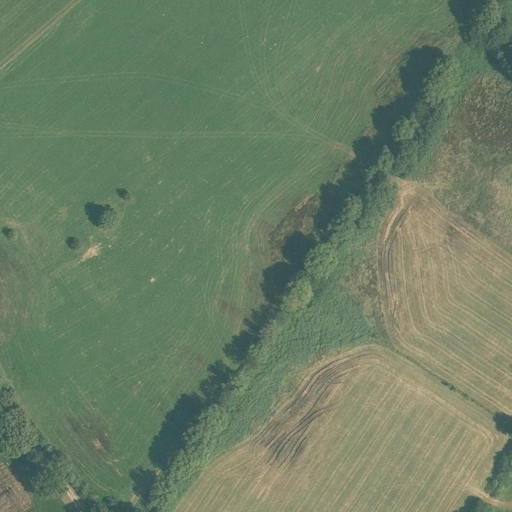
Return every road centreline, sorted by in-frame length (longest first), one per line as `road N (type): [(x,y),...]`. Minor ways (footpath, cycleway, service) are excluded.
road 1 (track): [(151,511),(495,0)]
road 2 (track): [(0,399),(83,511)]
